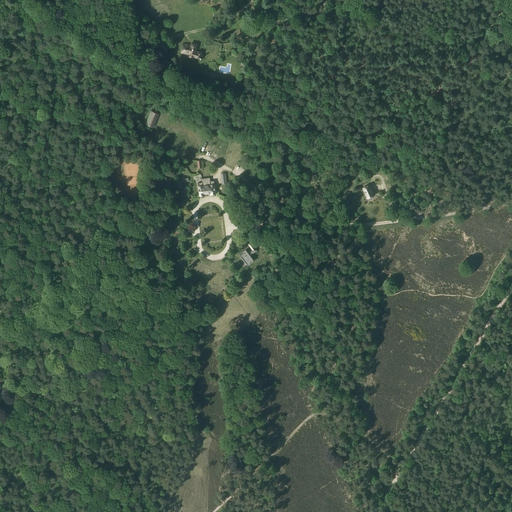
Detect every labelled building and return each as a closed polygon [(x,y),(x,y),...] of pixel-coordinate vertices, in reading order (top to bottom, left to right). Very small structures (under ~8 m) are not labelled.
[(184,43),(181,53),(189,55),(188,58),(193,59),(194,57),(201,59),(202,56),(201,55),(202,52),(198,51),(198,52),(195,52),(197,44),(190,42),(189,45),(184,43)] [(202,70),(199,76),(204,78),(206,76),(208,73),(202,70)] [(153,128),(159,114),(151,111),(145,125),(153,128)] [(214,185),(214,184),(214,181),(210,181),(210,178),(201,179),(202,182),(198,183),(199,189),(200,196),(204,196),(204,194),(211,193),(211,195),(216,194),(215,185),(214,185)] [(374,196),(370,185),(363,188),(367,198),(374,196)] [(248,244),(252,250),(254,252),(257,250),(251,242),(248,244)] [(247,264),(253,260),(246,249),(243,252),(244,253),(240,256),(247,264)]
